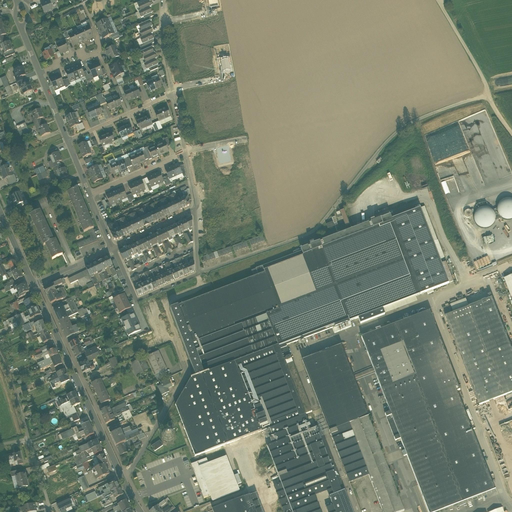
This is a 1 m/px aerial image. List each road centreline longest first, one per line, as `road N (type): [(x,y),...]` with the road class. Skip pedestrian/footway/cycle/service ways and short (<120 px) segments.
road 1 (unclassified): [(486,94),(403,126),(313,232),(197,273)]
road 2 (secondary): [(123,481),(33,286)]
road 3 (unknown): [(339,200),(363,207),(421,195),(466,284)]
road 4 (unclassified): [(123,481),(185,375),(167,323)]
road 5 (residential): [(112,247),(136,300),(197,273)]
road 6 (unknown): [(316,413),(202,459)]
